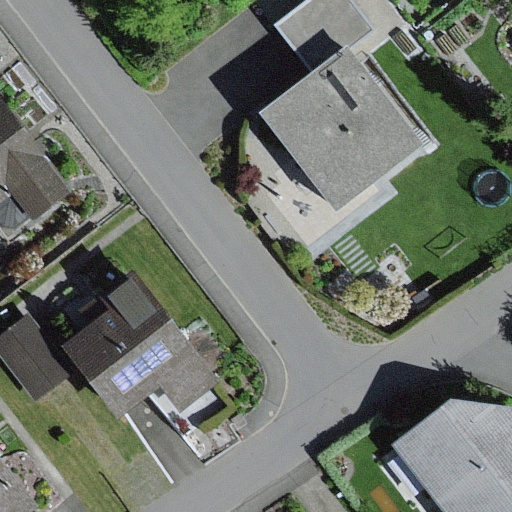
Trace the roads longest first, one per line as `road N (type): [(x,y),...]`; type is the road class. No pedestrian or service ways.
road 1 (residential): [(37,0),(334,409)]
road 2 (residential): [(511,295),(334,409)]
road 3 (residential): [(334,409),(186,511)]
